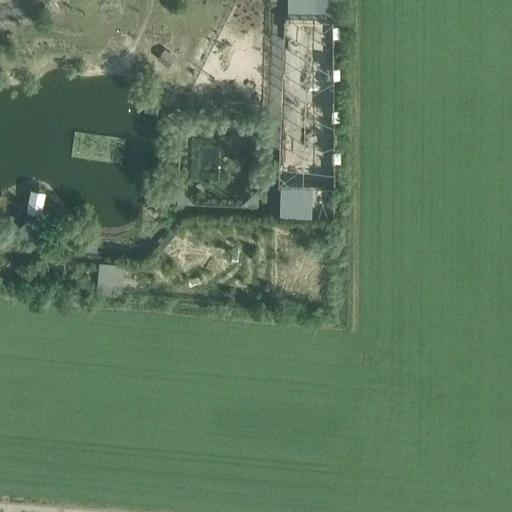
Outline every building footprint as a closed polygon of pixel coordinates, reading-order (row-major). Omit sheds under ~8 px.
[(290,0),(290,11),(314,11),(314,0),(290,0)] [(248,99),(222,99),(222,109),(248,110),(248,99)] [(279,168),(269,168),(269,180),(279,180),(279,168)] [(315,182),(282,181),(281,214),(314,214),(315,182)] [(32,187),(27,211),(43,214),(48,190),(32,187)] [(28,217),(21,225),(24,235),(34,237),(41,229),(38,219),(28,217)] [(163,247),(178,232),(173,228),(158,243),(159,244),(163,247)] [(100,260),(98,292),(123,293),(123,289),(125,267),(125,263),(119,262),(100,260)]
